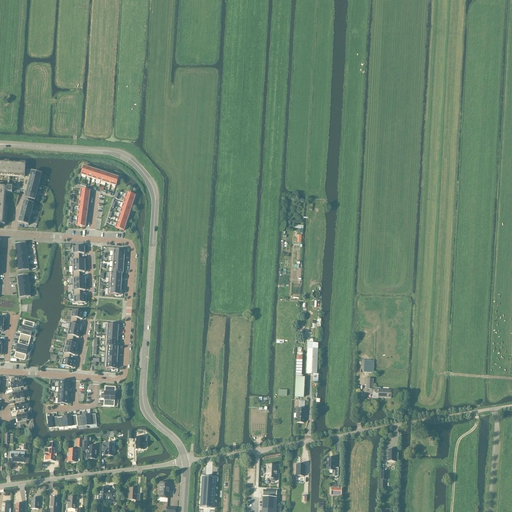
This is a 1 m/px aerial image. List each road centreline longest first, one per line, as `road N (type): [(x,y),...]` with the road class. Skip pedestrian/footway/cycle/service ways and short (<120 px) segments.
road 1 (tertiary): [(184,460),(141,401),(155,214),(150,180),(119,153),(0,144)]
road 2 (unclassified): [(184,460),(511,405)]
road 3 (residential): [(91,239),(128,242),(133,251),(124,372),(98,377)]
road 4 (residential): [(0,485),(184,460)]
